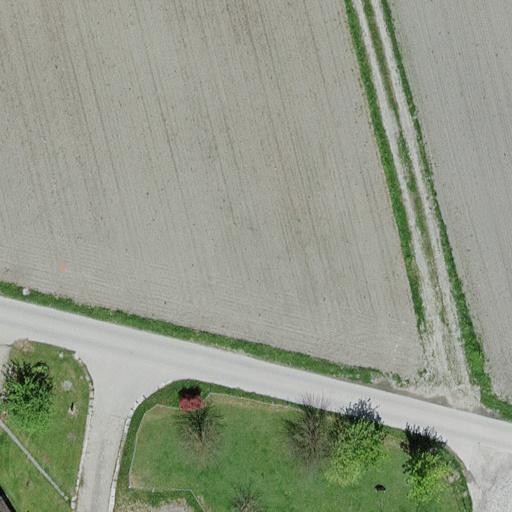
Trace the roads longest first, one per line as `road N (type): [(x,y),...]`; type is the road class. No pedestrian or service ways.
road 1 (unclassified): [(0,312),(511,438)]
road 2 (track): [(374,0),(469,427)]
